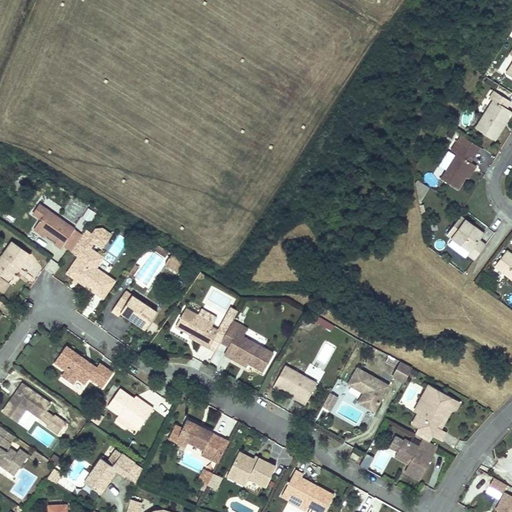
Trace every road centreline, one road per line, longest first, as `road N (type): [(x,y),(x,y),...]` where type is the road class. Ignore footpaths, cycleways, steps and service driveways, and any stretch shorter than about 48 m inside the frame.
road 1 (residential): [(419,511),(195,380),(143,365),(45,298),(0,362)]
road 2 (residential): [(438,511),(473,454),(511,411)]
